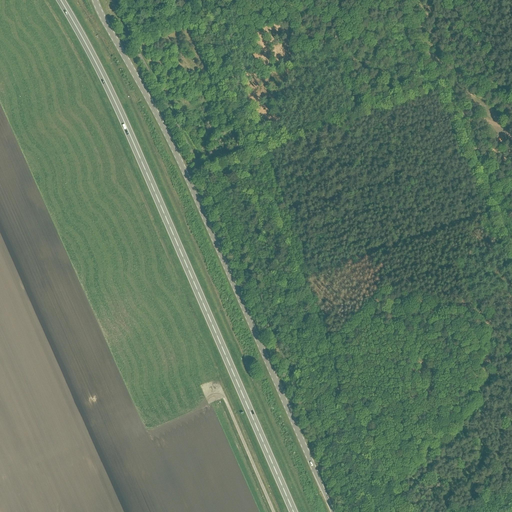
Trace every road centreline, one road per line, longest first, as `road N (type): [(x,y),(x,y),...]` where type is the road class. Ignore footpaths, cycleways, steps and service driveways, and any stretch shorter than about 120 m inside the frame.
road 1 (tertiary): [(94,0),(181,164),(332,511)]
road 2 (trunk): [(293,511),(120,113),(60,0)]
road 3 (track): [(440,79),(494,209),(302,280)]
road 4 (track): [(325,337),(252,145),(285,133)]
road 5 (track): [(440,79),(363,105),(335,55),(285,0)]
road 6 (track): [(325,337),(349,400),(411,511)]
road 7 (unclassified): [(511,95),(440,79),(406,0)]
road 8 (track): [(273,511),(219,387)]
